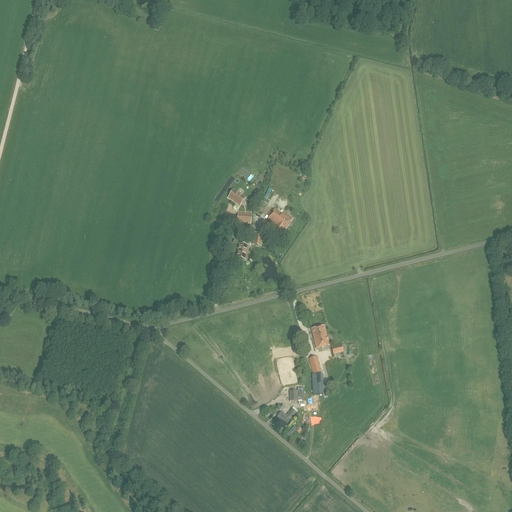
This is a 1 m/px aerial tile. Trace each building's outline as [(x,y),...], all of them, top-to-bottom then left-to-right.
[(234,189),(228,198),(240,206),(246,198),(234,189)] [(284,200),(280,206),(286,209),(290,203),(284,200)] [(293,219),(283,212),(282,214),(275,209),(268,219),(277,225),(272,232),(278,236),(283,230),(284,231),(293,219)] [(245,214),(245,213),(238,212),(237,222),(251,223),(252,214),(247,213),(247,214),(245,214)] [(264,234),(254,233),(252,244),(261,246),(264,234)] [(248,245),(238,244),(236,258),(246,259),(248,245)] [(324,326),(311,329),(316,348),(329,345),(324,326)] [(343,352),(342,345),(332,347),(333,354),(343,352)] [(321,372),(317,357),(309,359),(313,374),(321,372)] [(331,371),(332,378),(337,377),(338,380),(345,380),(348,379),(345,371),(344,369),(343,365),(343,362),(342,360),(335,360),(328,363),(328,364),(331,371)] [(324,394),(323,374),(312,375),(313,395),(324,394)] [(298,391),(289,391),(289,401),(299,401),(298,391)] [(296,413),(292,409),(286,416),(282,412),(277,418),(286,426),(291,420),(290,419),(296,413)]
